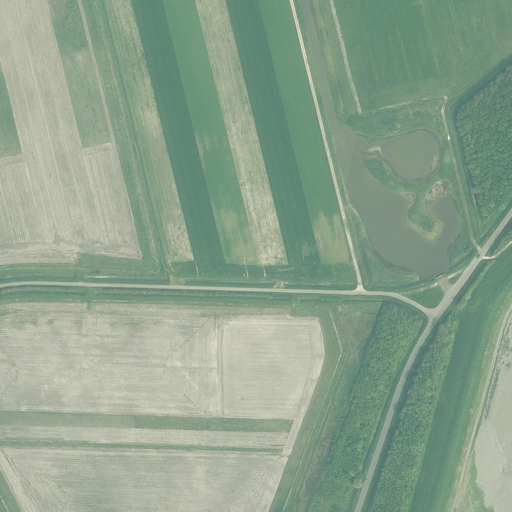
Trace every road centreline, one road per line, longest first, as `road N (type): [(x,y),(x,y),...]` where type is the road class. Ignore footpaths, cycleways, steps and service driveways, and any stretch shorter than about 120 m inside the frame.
road 1 (unclassified): [(0,286),(389,294),(436,317)]
road 2 (track): [(511,279),(491,309),(435,511)]
road 3 (unclassified): [(357,511),(410,360),(436,317)]
road 4 (unclassified): [(436,317),(511,211)]
